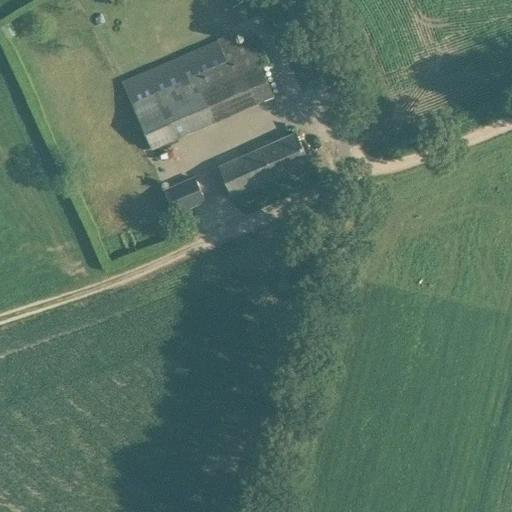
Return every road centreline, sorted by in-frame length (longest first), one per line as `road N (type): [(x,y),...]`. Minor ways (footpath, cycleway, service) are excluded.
road 1 (track): [(511,121),(401,166),(335,182),(0,323)]
road 2 (unclassified): [(245,511),(335,182),(312,52),(284,0)]
